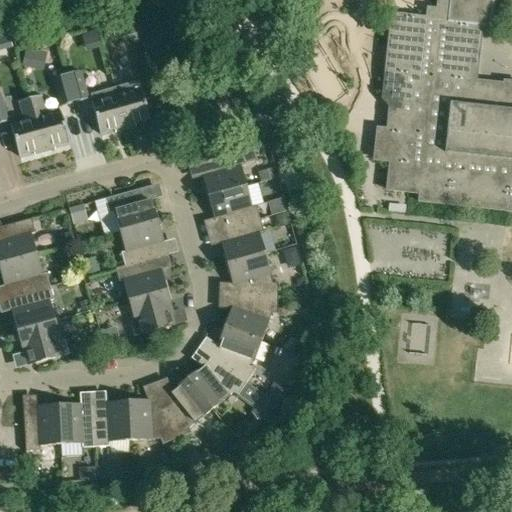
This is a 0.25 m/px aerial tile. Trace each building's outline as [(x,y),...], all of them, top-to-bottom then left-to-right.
[(378,130),(374,160),(390,161),(387,190),(388,190),(420,193),(419,201),(511,211),(511,83),(505,83),(504,85),(475,82),(481,26),(490,27),(493,0),(438,0),(437,11),(431,10),(427,13),(427,19),(392,15),(385,74),(383,99),(394,113),(389,118),(388,128),(387,131),(378,130)] [(0,33),(9,31),(5,18),(0,18),(0,33)] [(144,85),(159,80),(152,54),(137,57),(144,85)] [(81,73),(67,77),(66,77),(74,104),(88,100),(81,73)] [(59,108),(74,104),(66,77),(52,80),(59,108)] [(135,128),(134,125),(148,121),(139,83),(114,89),(125,131),(135,128)] [(115,134),(125,131),(114,89),(90,95),(100,135),(115,131),(115,134)] [(0,95),(0,125),(8,123),(0,95)] [(42,97),(29,100),(43,153),(54,149),(53,147),(68,143),(59,112),(47,115),(42,97)] [(34,156),(43,153),(29,100),(18,104),(23,122),(9,126),(18,157),(33,153),(34,156)] [(240,153),(207,162),(211,175),(202,177),(208,198),(246,188),(240,167),(244,165),(240,153)] [(258,173),(261,183),(278,178),(275,168),(258,173)] [(278,180),(262,184),(266,197),(281,193),(278,180)] [(223,217),(226,229),(259,220),(256,207),(252,208),(246,188),(208,198),(215,219),(223,217)] [(139,191),(106,200),(109,212),(113,211),(119,233),(157,222),(151,201),(142,203),(139,191)] [(82,206),(69,209),(73,225),(86,221),(82,206)] [(276,217),(279,230),(291,227),(288,214),(276,217)] [(0,241),(0,265),(36,255),(30,234),(34,233),(31,220),(0,228),(0,238),(1,241),(0,241)] [(221,244),(227,265),(264,255),(258,234),(263,232),(259,220),(226,229),(230,242),(221,244)] [(125,266),(124,266),(125,267),(149,261),(149,262),(159,259),(155,246),(163,244),(157,222),(119,233),(125,253),(121,254),(125,266)] [(55,237),(59,249),(75,245),(72,232),(55,237)] [(282,252),(288,269),(300,266),(295,248),(282,252)] [(13,284),(16,296),(16,297),(50,288),(46,275),(42,276),(36,255),(0,265),(0,270),(4,286),(13,284)] [(240,281),(245,298),(277,299),(278,283),(272,284),(264,255),(227,265),(232,284),(240,281)] [(83,261),(88,275),(100,272),(96,257),(83,261)] [(124,266),(115,269),(119,282),(123,281),(129,302),(166,292),(160,270),(152,273),(149,262),(149,261),(125,267),(124,266)] [(71,281),(69,271),(58,274),(58,275),(56,276),(59,284),(71,281)] [(11,311),(17,333),(55,322),(49,301),(53,300),(50,288),(16,297),(19,309),(11,311)] [(183,310),(172,312),(166,292),(129,302),(134,322),(131,323),(134,336),(167,327),(186,322),(183,310)] [(231,310),(224,328),(261,342),(271,314),(277,313),(277,299),(245,298),(239,313),(231,310)] [(306,300),(305,300),(293,299),(292,308),(305,309),(306,300)] [(80,307),(88,311),(91,304),(83,300),(80,307)] [(26,366),(34,364),(68,354),(65,342),(61,343),(55,322),(17,333),(26,366)] [(418,338),(437,339),(437,325),(418,324),(418,338)] [(226,349),(220,365),(246,383),(255,370),(251,368),(261,342),(224,328),(218,346),(226,349)] [(90,335),(94,350),(102,347),(98,332),(90,335)] [(203,368),(187,380),(212,410),(233,393),(237,395),(246,383),(220,365),(208,374),(203,368)] [(165,409),(176,439),(190,434),(188,429),(212,410),(187,380),(172,392),(178,399),(165,409)] [(275,402),(280,396),(283,390),(274,384),(266,396),(275,402)] [(264,399),(256,411),(269,420),(275,411),(271,409),(273,406),(264,399)] [(147,402),(128,403),(131,441),(160,440),(162,445),(176,439),(165,409),(148,410),(147,402)] [(107,413),(94,414),(96,448),(109,447),(109,443),(131,441),(128,403),(106,404),(107,413)] [(80,406),(59,407),(61,445),(82,444),(82,449),(96,448),(94,414),(81,414),(80,406)] [(24,418),(26,452),(39,451),(39,447),(61,445),(59,407),(36,408),(37,417),(24,418)] [(97,467),(98,481),(114,480),(113,466),(97,467)] [(78,471),(79,482),(97,481),(96,469),(82,470),(82,471),(78,471)]
